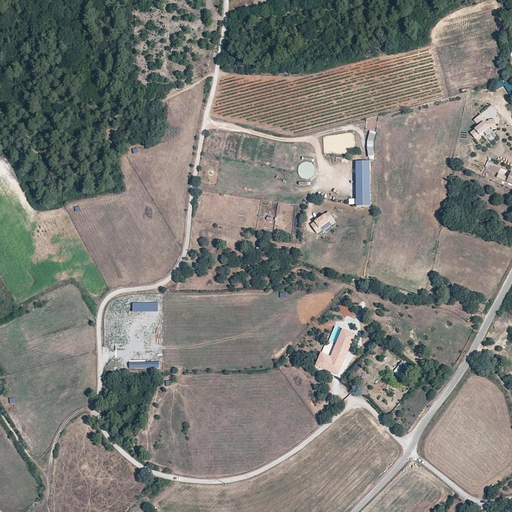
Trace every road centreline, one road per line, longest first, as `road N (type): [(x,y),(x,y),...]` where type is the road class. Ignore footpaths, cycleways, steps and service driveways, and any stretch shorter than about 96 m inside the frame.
road 1 (unclassified): [(226,0),(180,266),(157,285),(102,303),(99,421),(146,469),(207,482),(267,467),(355,400),(409,449)]
road 2 (tertiary): [(409,449),(511,276)]
road 3 (unclassified): [(409,449),(468,498),(511,498)]
